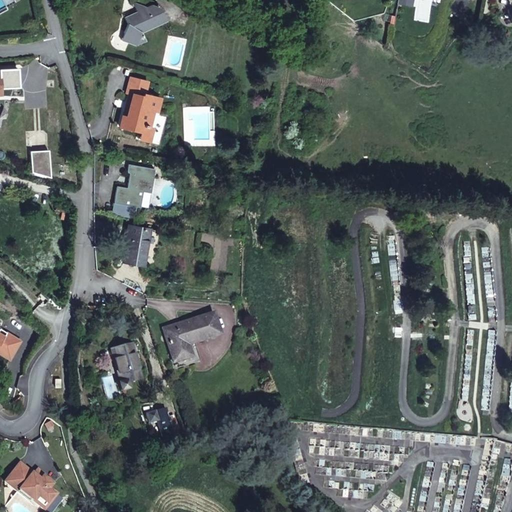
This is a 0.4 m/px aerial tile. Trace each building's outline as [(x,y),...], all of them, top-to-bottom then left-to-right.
[(387,1),(367,6),(369,14),(383,10),(387,1)] [(159,7),(152,5),(131,14),(132,16),(126,19),(128,23),(122,40),(136,45),(146,40),(141,32),(166,20),(159,7)] [(156,112),(160,98),(143,94),(147,81),(130,78),(126,93),(128,94),(132,95),(126,117),(123,116),(120,127),(140,132),(139,138),(149,141),(152,128),(148,127),(153,111),(156,112)] [(126,117),(132,95),(128,94),(123,116),(126,117)] [(29,151),(31,174),(49,173),(48,150),(29,151)] [(150,192),(154,168),(128,164),(127,170),(127,171),(128,171),(128,172),(129,173),(127,187),(117,186),(113,209),(135,213),(136,206),(140,207),(142,191),(150,192)] [(149,229),(128,225),(122,261),(143,265),(149,229)] [(96,307),(88,306),(88,320),(96,321),(96,307)] [(213,314),(163,329),(165,335),(169,333),(170,340),(167,341),(174,362),(186,358),(182,343),(186,342),(186,345),(219,334),(213,314)] [(0,354),(10,360),(21,342),(6,333),(2,340),(0,338),(0,354)] [(186,345),(186,342),(182,343),(186,358),(190,357),(186,345)] [(141,378),(133,344),(110,351),(119,383),(117,383),(120,392),(129,389),(127,382),(141,378)] [(173,416),(171,416),(170,412),(167,413),(166,408),(145,414),(148,423),(156,421),(161,438),(178,433),(173,416)] [(33,475),(39,480),(42,477),(43,476),(37,471),(33,475)] [(52,485),(42,477),(39,480),(33,475),(32,474),(23,485),(10,475),(4,483),(17,493),(19,491),(43,511),(56,494),(49,488),(52,485)]
